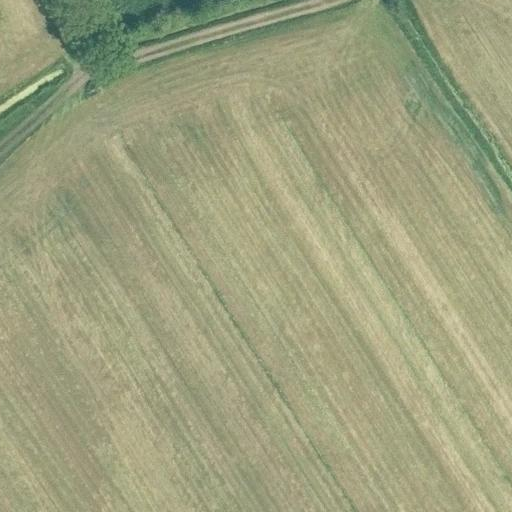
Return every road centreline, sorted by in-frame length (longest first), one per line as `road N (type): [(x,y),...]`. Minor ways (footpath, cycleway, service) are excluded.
road 1 (track): [(87,66),(310,0)]
road 2 (track): [(87,66),(0,150)]
